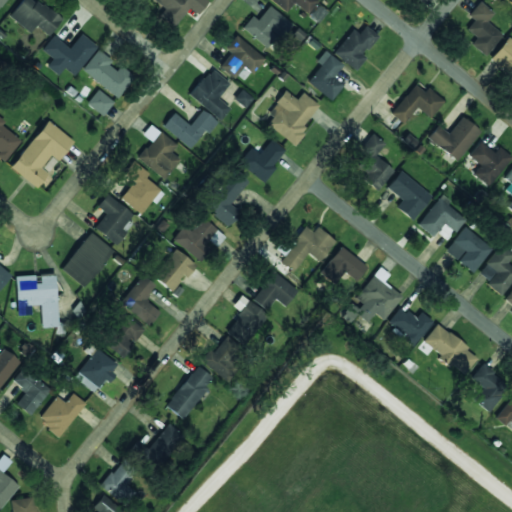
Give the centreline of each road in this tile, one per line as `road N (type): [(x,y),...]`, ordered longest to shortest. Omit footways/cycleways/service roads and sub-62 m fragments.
road 1 (residential): [(67,511),(63,477),(453,0)]
road 2 (residential): [(38,233),(227,0)]
road 3 (residential): [(511,345),(309,180)]
road 4 (residential): [(511,115),(370,0)]
